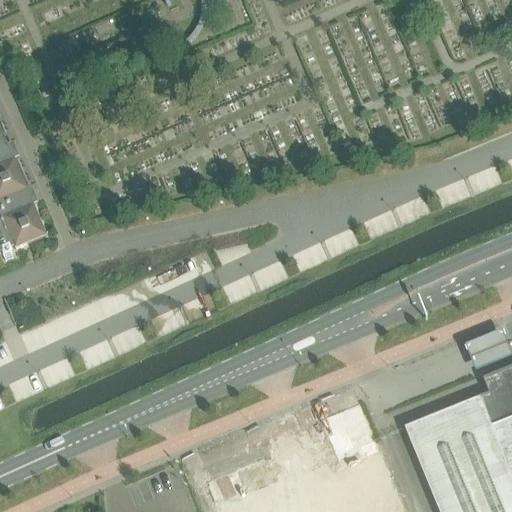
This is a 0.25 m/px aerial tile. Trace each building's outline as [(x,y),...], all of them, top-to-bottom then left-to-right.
[(163,0),(167,10),(172,8),(168,0),(163,0)] [(191,38),(182,45),(184,49),(193,43),(198,36),(202,29),(204,23),(206,16),(206,11),(206,6),(204,0),(199,0),(201,6),(201,12),(200,19),(198,26),(194,33),(191,38)] [(0,256),(2,256),(1,254),(15,248),(16,250),(48,237),(34,206),(30,207),(29,204),(26,196),(24,193),(29,191),(22,176),(15,160),(11,162),(10,159),(6,148),(5,147),(8,146),(3,134),(2,130),(0,125),(0,256)] [(511,356),(502,332),(465,347),(475,373),(511,358),(511,356)] [(326,411),(344,453),(382,437),(364,395),(326,411)] [(313,413),(315,427),(329,425),(327,410),(313,413)] [(363,504),(379,498),(370,474),(391,466),(383,446),(346,461),(363,504)] [(215,469),(228,511),(295,511),(276,450),(215,469)]
